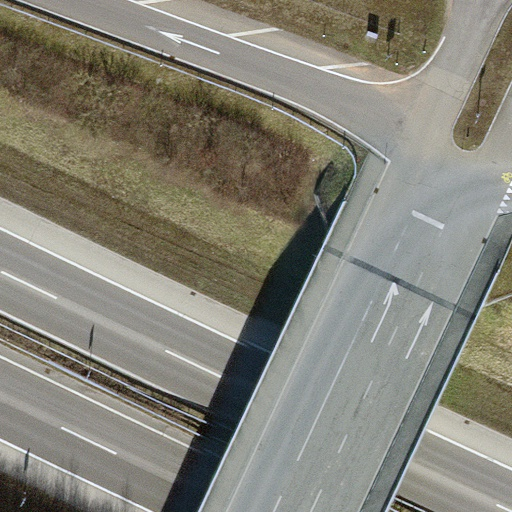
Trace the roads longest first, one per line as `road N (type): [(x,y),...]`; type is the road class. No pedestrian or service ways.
road 1 (motorway): [(511,507),(0,267)]
road 2 (motorway): [(465,144),(86,0)]
road 3 (primary): [(465,144),(295,511)]
road 4 (motorway): [(0,394),(248,511)]
